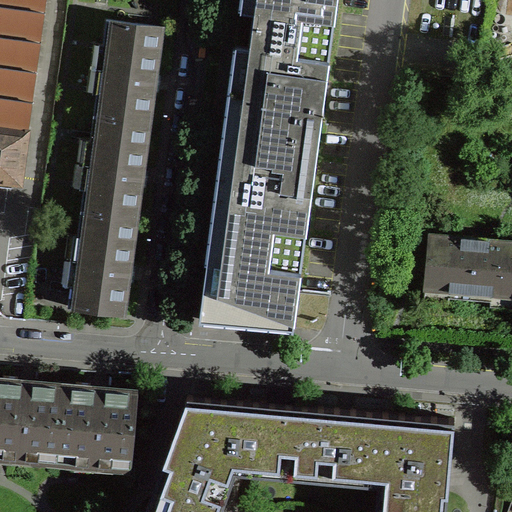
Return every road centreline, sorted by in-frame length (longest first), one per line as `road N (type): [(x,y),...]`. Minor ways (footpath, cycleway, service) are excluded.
road 1 (residential): [(201,0),(155,355)]
road 2 (unclassified): [(155,355),(511,385)]
road 3 (unclassified): [(0,341),(155,355)]
